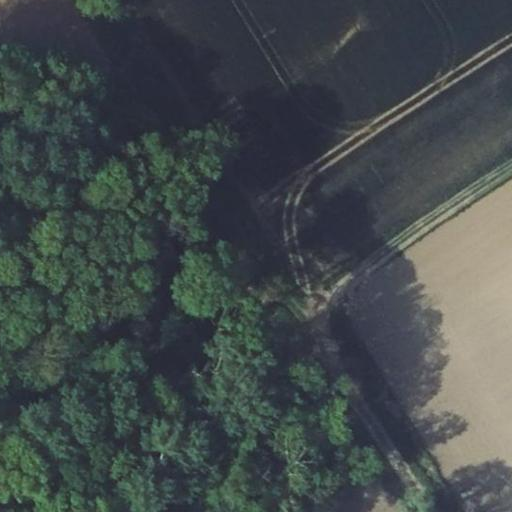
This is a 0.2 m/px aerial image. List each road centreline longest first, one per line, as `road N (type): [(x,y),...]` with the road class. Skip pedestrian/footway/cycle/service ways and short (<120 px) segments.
road 1 (track): [(99,0),(305,328)]
road 2 (track): [(305,328),(357,277),(511,178)]
road 3 (track): [(305,328),(321,369),(413,511)]
